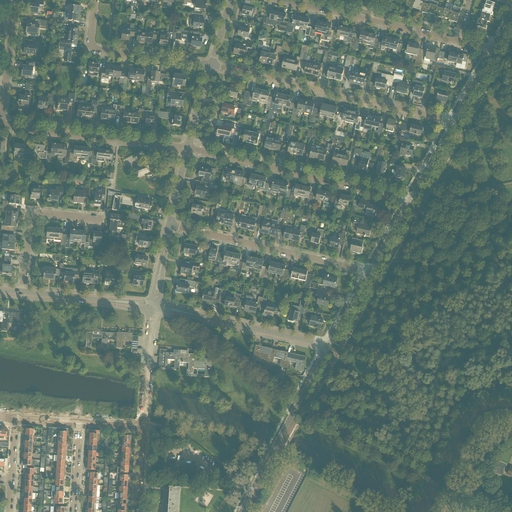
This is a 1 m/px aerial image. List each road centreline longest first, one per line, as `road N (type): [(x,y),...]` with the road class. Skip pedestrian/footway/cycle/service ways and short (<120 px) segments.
road 1 (residential): [(453,121),(210,64)]
road 2 (residential): [(187,147),(409,199)]
road 3 (residential): [(283,0),(494,49)]
road 4 (residential): [(369,271),(169,225)]
road 5 (residential): [(2,126),(187,147)]
road 6 (tertiary): [(241,511),(327,346)]
road 7 (residential): [(154,305),(327,346)]
road 8 (residential): [(210,64),(93,47),(94,0)]
road 9 (unclassified): [(25,293),(33,216),(103,219)]
road 10 (residential): [(154,305),(25,293)]
road 11 (residential): [(2,126),(15,0)]
road 12 (residential): [(142,426),(154,305)]
